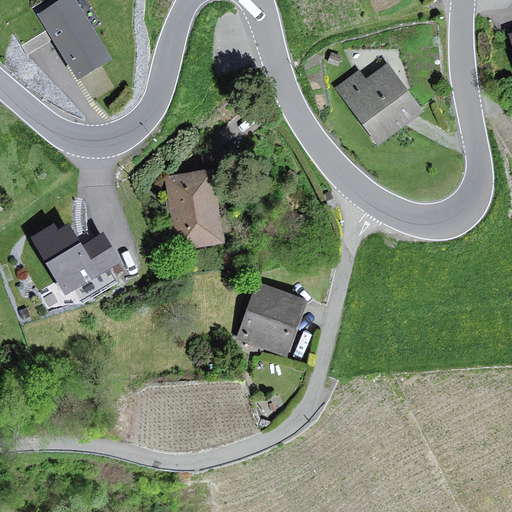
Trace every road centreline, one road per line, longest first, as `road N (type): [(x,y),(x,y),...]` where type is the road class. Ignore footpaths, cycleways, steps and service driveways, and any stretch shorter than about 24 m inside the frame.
road 1 (unclassified): [(0,445),(73,443),(178,461),(240,450),(278,433),(311,397),(354,229),(376,200)]
road 2 (tertiary): [(376,200),(431,220),(452,215),(473,195),(479,164),(462,4)]
road 3 (tertiary): [(0,82),(69,136),(96,143),(124,136),(152,105),(190,0)]
road 4 (tertiary): [(256,0),(276,68),(308,130),(376,200)]
